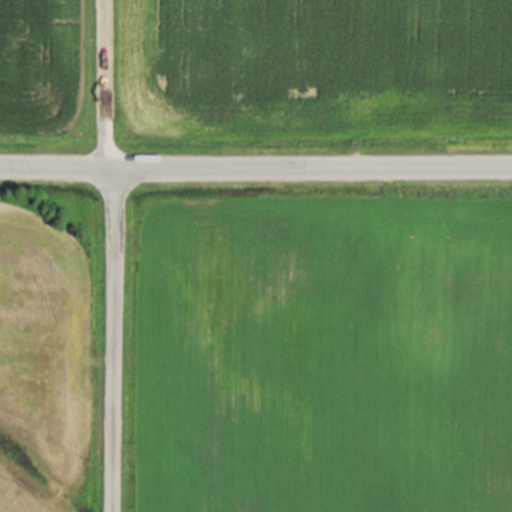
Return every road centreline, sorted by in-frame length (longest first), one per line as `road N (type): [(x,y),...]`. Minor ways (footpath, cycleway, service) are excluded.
road 1 (secondary): [(0,168),(511,169)]
road 2 (residential): [(111,511),(114,197),(106,171)]
road 3 (residential): [(106,171),(105,0)]
